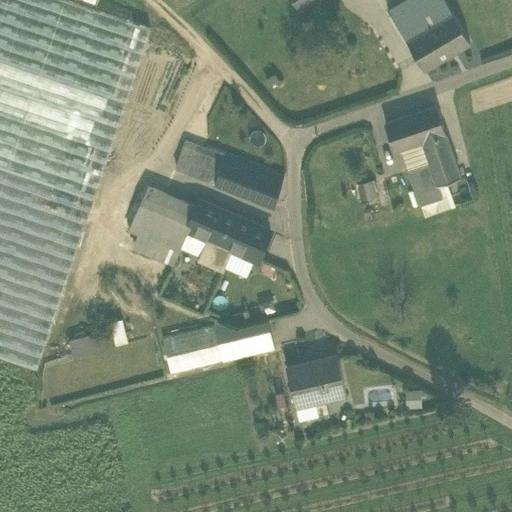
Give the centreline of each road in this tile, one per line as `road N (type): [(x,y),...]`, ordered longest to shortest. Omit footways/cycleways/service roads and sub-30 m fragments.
road 1 (unclassified): [(291,138),(304,281),(322,319),(511,421)]
road 2 (unclassified): [(291,138),(511,64)]
road 3 (track): [(153,0),(291,138)]
